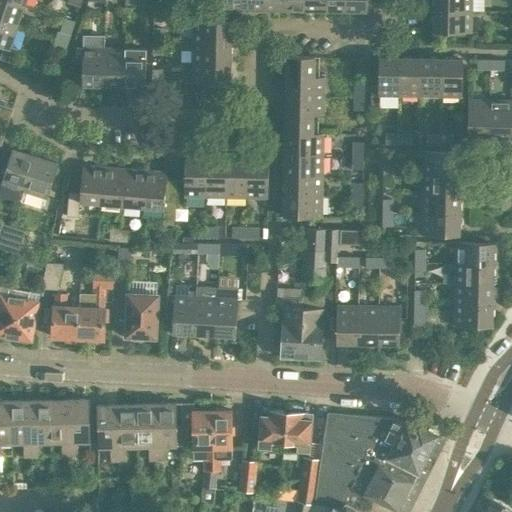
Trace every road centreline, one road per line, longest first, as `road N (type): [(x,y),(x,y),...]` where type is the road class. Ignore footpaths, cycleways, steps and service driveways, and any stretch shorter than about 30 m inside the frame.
road 1 (residential): [(0,73),(81,119),(238,120),(257,104),(257,50),(274,29),(364,33),(385,0)]
road 2 (residential): [(0,361),(260,382)]
road 3 (residential): [(260,382),(388,390),(472,413)]
